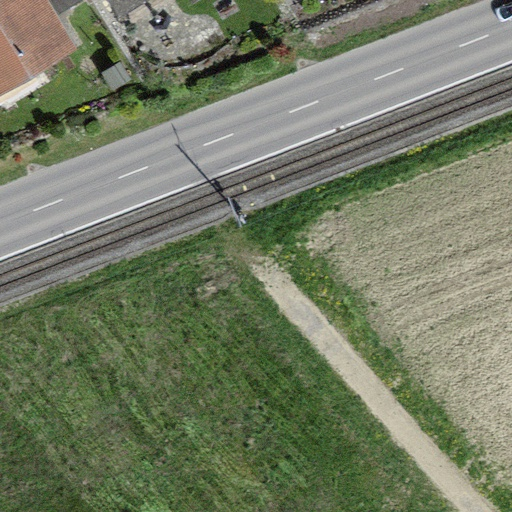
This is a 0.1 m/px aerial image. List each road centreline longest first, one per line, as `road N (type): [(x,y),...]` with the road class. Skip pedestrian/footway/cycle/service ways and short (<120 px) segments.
road 1 (secondary): [(0,223),(511,34)]
road 2 (track): [(265,277),(479,511)]
